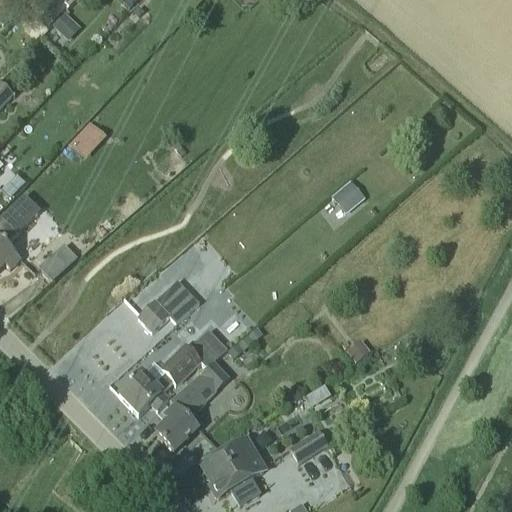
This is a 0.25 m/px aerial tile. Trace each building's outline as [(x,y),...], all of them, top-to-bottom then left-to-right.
[(0,10),(0,26),(3,29),(18,13),(7,3),(0,10)] [(52,30),(64,41),(76,27),(64,16),(52,30)] [(0,112),(13,99),(0,85),(0,112)] [(365,202),(351,185),(336,198),(349,214),(365,202)] [(30,220),(15,206),(0,220),(0,273),(4,269),(8,274),(19,263),(3,247),(30,220)] [(248,254),(267,237),(257,226),(238,243),(248,254)] [(64,249),(39,272),(51,286),(77,263),(64,249)] [(175,327),(192,311),(197,307),(177,284),(155,305),(154,304),(135,322),(151,338),(169,320),(175,327)] [(200,367),(205,372),(211,367),(212,367),(227,355),(207,334),(188,353),(184,348),(158,373),(171,387),(175,391),(200,367)] [(361,344),(346,355),(355,366),(370,355),(361,344)] [(227,383),(212,367),(211,367),(205,372),(171,407),(174,411),(164,421),(168,425),(154,438),(172,457),(197,432),(185,421),(195,411),(197,413),(227,383)] [(137,420),(148,409),(157,417),(168,405),(161,398),(171,387),(158,373),(153,368),(143,378),(142,376),(118,400),(137,420)] [(316,394),(322,404),(330,400),(324,390),(316,394)] [(289,454),(290,456),(298,469),(327,451),(318,437),(289,454)] [(211,491),(216,500),(218,503),(231,495),(238,509),(238,510),(239,511),(240,510),(257,500),(258,500),(259,499),(250,484),(262,477),(243,446),(202,470),(205,475),(204,476),(202,481),(205,486),(210,487),(211,486),(214,490),(211,491)]
